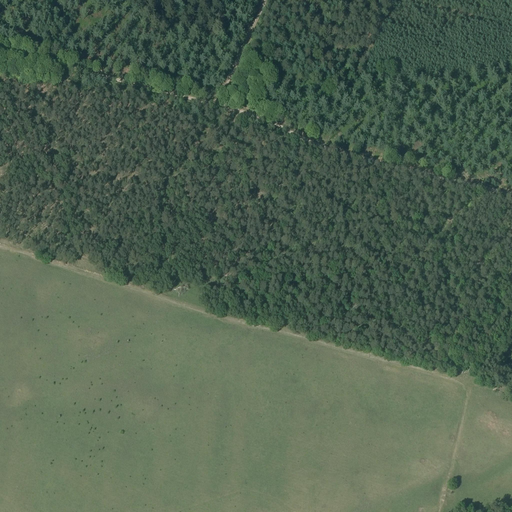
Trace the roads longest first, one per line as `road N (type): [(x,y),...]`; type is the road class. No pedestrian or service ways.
road 1 (track): [(511,194),(326,148),(214,104)]
road 2 (track): [(214,104),(0,51)]
